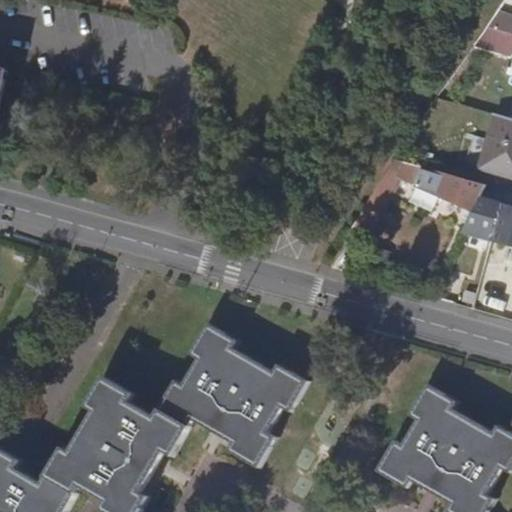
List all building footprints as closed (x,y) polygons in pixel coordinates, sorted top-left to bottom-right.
[(511,29),(490,24),(478,42),(511,50),(511,29)] [(0,105),(8,67),(0,65),(0,105)] [(511,175),(511,115),(500,113),(492,138),(486,137),(479,162),(484,164),(484,167),(511,175)] [(439,198),(477,208),(489,182),(397,158),(369,199),(381,205),(393,185),(414,192),(409,207),(434,214),(439,198)] [(489,182),(477,208),(467,229),(511,241),(511,205),(497,201),(498,195),(493,193),(495,184),(489,182)] [(381,205),(369,199),(365,205),(377,211),(381,205)] [(71,511),(82,492),(87,483),(114,498),(109,507),(117,511),(144,511),(148,506),(139,502),(146,490),(155,474),(161,464),(169,450),(175,438),(185,443),(195,424),(200,416),(214,425),(223,430),(239,439),(252,447),(248,455),(265,464),(282,434),(273,429),(287,404),(297,409),(313,378),(297,368),(292,376),(279,369),(239,346),(227,339),(232,331),(213,320),(196,351),(203,355),(188,380),(182,376),(164,407),(159,415),(134,400),(139,393),(108,375),(98,393),(105,397),(98,410),(76,449),(69,461),(61,458),(52,475),(47,483),(20,468),(25,460),(0,445),(0,511),(59,511),(63,506),(71,511)] [(244,338),(232,331),(227,339),(239,346),(244,338)] [(292,376),(297,368),(284,361),(279,369),(292,376)] [(489,511),(499,495),(491,490),(506,464),(511,466),(511,432),(510,436),(498,429),(458,406),(446,399),(451,391),(433,380),(415,412),(422,416),(407,442),(400,438),(383,467),(400,477),(406,468),(418,475),(432,483),(443,490),(458,498),(453,507),(449,511),(489,511)] [(463,398),(451,391),(446,399),(458,406),(463,398)] [(105,397),(98,393),(90,405),(98,410),(105,397)] [(510,436),(511,432),(511,425),(503,421),(498,429),(510,436)] [(178,455),(185,443),(175,438),(169,450),(178,455)] [(235,447),(248,455),(252,447),(239,439),(235,447)] [(68,445),(61,458),(69,461),(76,449),(68,445)] [(406,468),(400,477),(413,485),(418,475),(406,468)] [(139,502),(148,506),(155,495),(146,490),(139,502)] [(347,511),(373,511),(365,497),(345,508),(347,511)]
